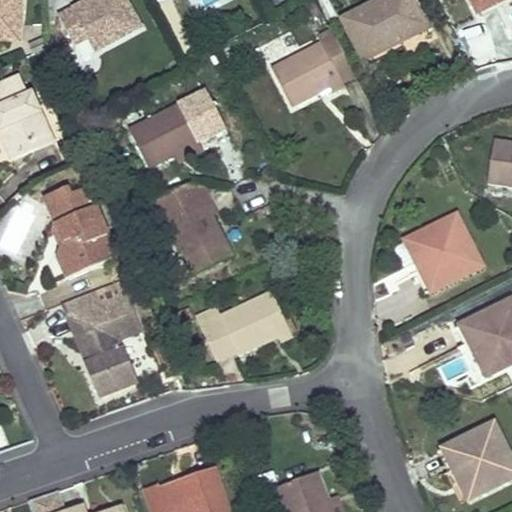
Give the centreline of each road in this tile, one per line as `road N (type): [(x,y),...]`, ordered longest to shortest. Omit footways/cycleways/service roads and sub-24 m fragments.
road 1 (residential): [(352,374),(356,276),(403,159),(491,92),(511,90)]
road 2 (residential): [(352,374),(206,410),(60,461)]
road 3 (residential): [(60,461),(2,310)]
road 4 (residential): [(408,511),(352,374)]
